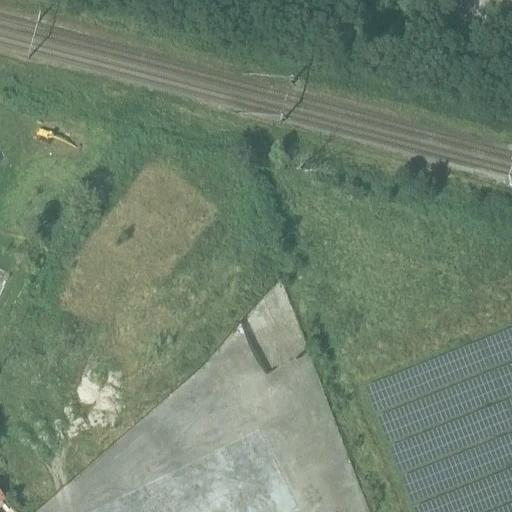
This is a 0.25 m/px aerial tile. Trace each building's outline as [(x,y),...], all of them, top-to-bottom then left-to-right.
[(131,339),(126,345),(139,356),(161,330),(147,319),(131,339)] [(151,386),(123,413),(140,431),(169,405),(151,386)] [(116,412),(74,452),(91,470),(133,429),(116,412)] [(260,430),(242,439),(262,479),(280,470),(260,430)] [(242,439),(224,447),(244,488),(262,479),(242,439)] [(2,455),(17,479),(32,471),(17,446),(2,455)] [(224,447),(206,456),(226,497),(244,488),(224,447)] [(206,456),(188,465),(208,505),(226,497),(206,456)] [(188,465),(170,474),(188,511),(194,511),(208,505),(188,465)] [(280,470),(262,479),(277,511),(296,511),(299,511),(280,470)] [(188,511),(170,474),(152,482),(166,511),(188,511)] [(277,511),(262,479),(244,488),(255,511),(277,511)] [(166,511),(152,482),(134,491),(144,511),(166,511)] [(255,511),(244,488),(226,497),(233,511),(255,511)] [(144,511),(134,491),(116,500),(122,511),(144,511)] [(233,511),(226,497),(208,505),(211,511),(233,511)] [(122,511),(116,500),(98,509),(99,511),(122,511)]
